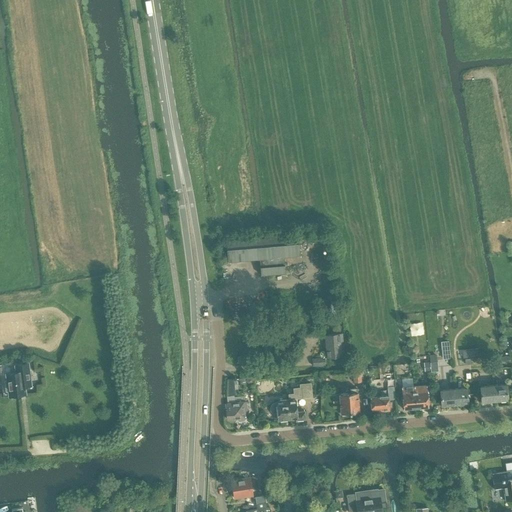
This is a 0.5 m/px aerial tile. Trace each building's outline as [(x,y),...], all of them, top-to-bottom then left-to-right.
[(296,236),(269,238),(272,274),(284,273),(283,257),(296,256),(299,256),(297,235),(296,236)] [(272,274),(269,238),(225,242),(227,262),(258,259),(260,275),(272,274)] [(342,357),(341,342),(343,342),(342,333),(324,335),(326,358),(342,357)] [(15,366),(15,368),(15,373),(5,374),(6,380),(4,380),(5,392),(8,392),(9,398),(25,395),(24,387),(31,387),(27,364),(15,366)] [(402,387),(401,387),(403,409),(409,409),(410,409),(412,410),(413,409),(414,408),(416,408),(414,386),(413,386),(412,378),(401,379),(402,387)] [(270,407),(270,409),(270,411),(272,412),(274,413),(275,413),(278,413),(278,420),(279,420),(279,421),(287,420),(287,419),(295,418),(295,420),(296,420),(305,419),(304,412),(296,412),(295,398),(312,397),(310,383),(300,384),(300,388),(294,388),(294,394),(289,394),(289,399),(279,400),(279,402),(276,402),(277,403),(274,403),(273,404),(271,405),(270,407)] [(506,384),(493,385),(494,401),(507,400),(506,384)] [(421,386),(414,386),(416,408),(417,408),(418,409),(420,409),(421,408),(422,408),(428,407),(426,385),(421,386)] [(494,401),(493,385),(480,386),(481,402),(494,401)] [(388,396),(370,397),(371,411),(380,410),(381,412),(389,411),(388,401),(395,400),(394,386),(387,387),(388,396)] [(348,414),(359,413),(357,392),(356,388),(350,389),(350,393),(339,394),(341,414),(342,414),(342,416),(348,415),(348,414)] [(466,388),(453,389),(454,405),(467,404),(466,388)] [(454,405),(453,389),(440,390),(441,406),(454,405)] [(226,396),(228,410),(225,410),(227,419),(236,418),(237,420),(239,421),(243,421),(245,419),(245,417),(247,417),(245,402),(244,402),(243,396),(233,397),(233,396),(226,396)] [(506,471),(492,473),(494,488),(503,487),(505,500),(511,499),(511,470),(506,471)] [(232,481),(234,499),(252,496),(249,478),(232,481)] [(355,494),(346,496),(348,511),(348,508),(356,507),(357,511),(381,511),(381,510),(380,504),(385,503),(383,490),(369,492),(370,499),(356,501),(355,494)] [(264,496),(255,497),(256,503),(265,501),(265,502),(271,501),(270,494),(264,494),(264,496)] [(245,511),(263,511),(263,508),(266,508),(265,502),(265,501),(256,503),(256,508),(256,509),(245,511)]
